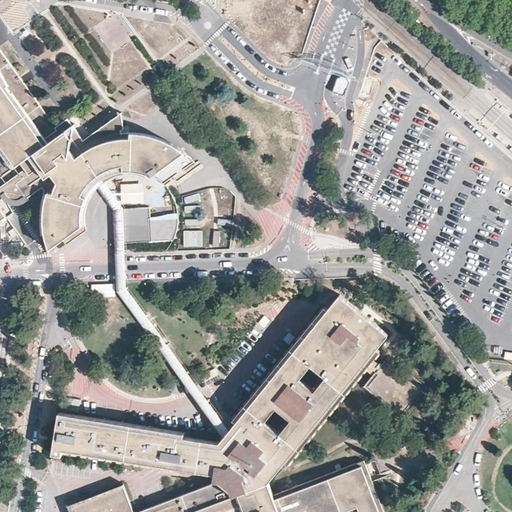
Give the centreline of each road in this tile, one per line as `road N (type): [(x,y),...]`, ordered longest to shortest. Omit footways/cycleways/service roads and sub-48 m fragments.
road 1 (residential): [(55,271),(17,511)]
road 2 (residential): [(282,260),(55,271)]
road 3 (residential): [(425,0),(472,58),(511,90)]
road 4 (residential): [(511,407),(485,426),(472,448),(466,473),(475,511)]
